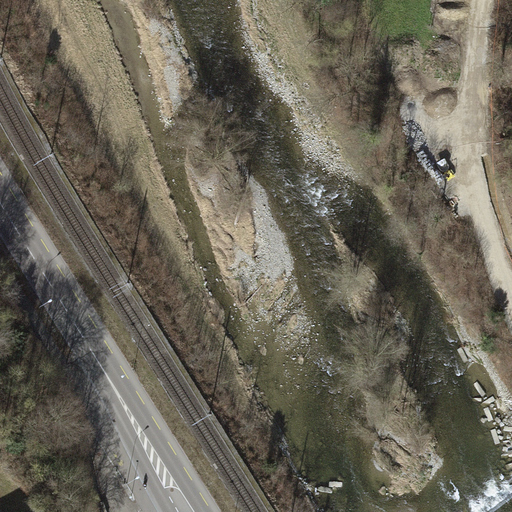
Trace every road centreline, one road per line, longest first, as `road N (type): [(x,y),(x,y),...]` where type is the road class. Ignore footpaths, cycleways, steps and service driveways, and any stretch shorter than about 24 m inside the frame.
road 1 (primary): [(188,511),(0,195)]
road 2 (track): [(511,304),(481,215),(470,141)]
road 3 (track): [(470,141),(481,0)]
